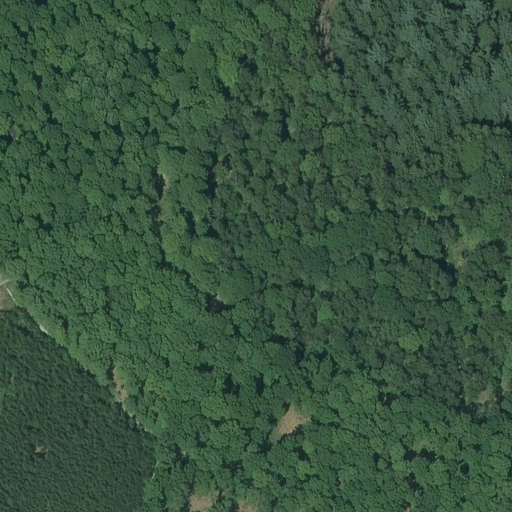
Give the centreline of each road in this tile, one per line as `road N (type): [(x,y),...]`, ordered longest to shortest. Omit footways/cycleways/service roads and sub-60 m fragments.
road 1 (unknown): [(305,511),(205,470),(153,436),(12,297),(0,274)]
road 2 (track): [(219,311),(262,340),(388,396),(511,434)]
road 3 (track): [(0,283),(63,240),(93,234),(135,247),(219,311)]
road 4 (track): [(140,511),(154,459),(184,403),(198,340),(219,311)]
